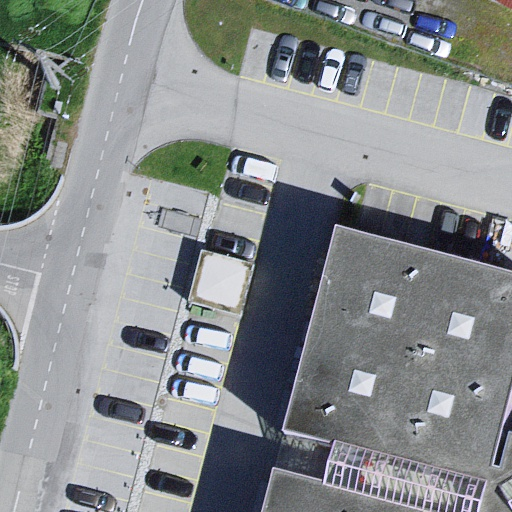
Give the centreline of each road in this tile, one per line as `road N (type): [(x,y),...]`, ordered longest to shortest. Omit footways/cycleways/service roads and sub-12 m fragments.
road 1 (unclassified): [(75,280),(121,93),(156,0)]
road 2 (unclassified): [(18,511),(75,280)]
